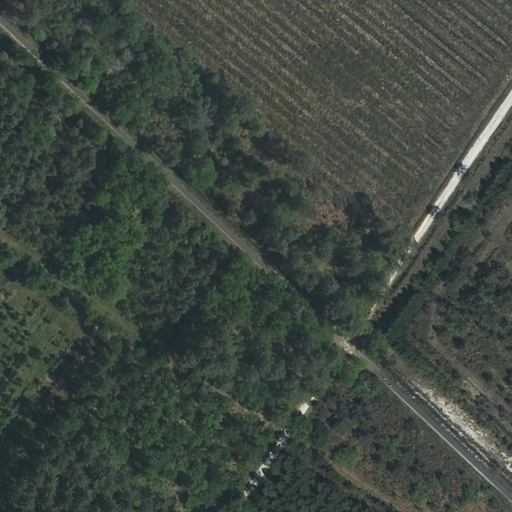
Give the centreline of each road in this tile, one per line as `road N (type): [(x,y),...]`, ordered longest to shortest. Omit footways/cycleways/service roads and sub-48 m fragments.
road 1 (track): [(234,511),(511,103)]
road 2 (track): [(288,433),(407,511)]
